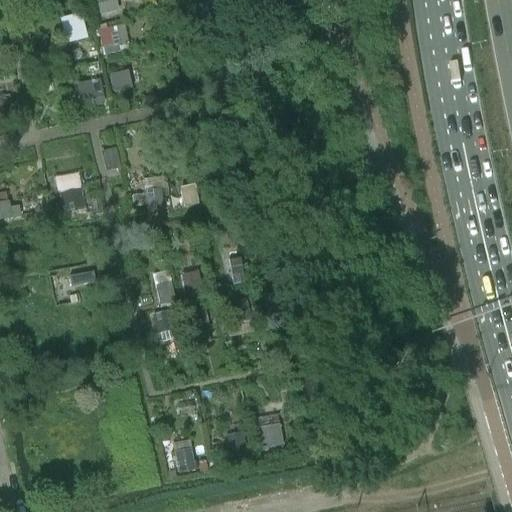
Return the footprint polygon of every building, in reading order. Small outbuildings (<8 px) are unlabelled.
[(116,10),(114,0),(94,0),(98,14),(116,10)] [(87,33),(83,15),(62,20),(66,37),(87,33)] [(127,42),(124,26),(99,31),(102,47),(127,42)] [(126,71),(110,74),(113,90),(129,87),(126,71)] [(96,84),(74,89),(78,105),(100,100),(96,84)] [(105,170),(118,167),(114,150),(101,153),(105,170)] [(183,209),(199,205),(196,189),(180,192),(183,209)] [(164,212),(161,190),(145,192),(147,214),(164,212)] [(65,212),(81,208),(77,191),(61,194),(65,212)] [(0,221),(19,217),(17,207),(9,208),(7,202),(0,203),(0,221)] [(224,288),(240,285),(236,269),(220,272),(224,288)] [(201,293),(198,274),(182,277),(186,296),(201,293)] [(92,275),(67,279),(69,290),(94,286),(92,275)] [(158,305),(174,301),(170,285),(155,289),(158,305)] [(248,323),(243,301),(228,304),(233,326),(248,323)] [(210,331),(205,310),(189,313),(194,334),(210,331)] [(175,332),(170,312),(154,316),(158,336),(175,332)] [(281,447),(276,426),(257,430),(261,451),(281,447)] [(241,438),(226,441),(228,453),(244,450),(241,438)] [(195,471),(191,451),(175,454),(179,474),(195,471)]
